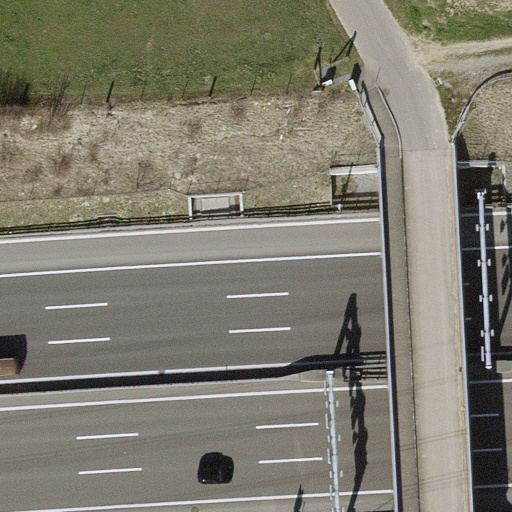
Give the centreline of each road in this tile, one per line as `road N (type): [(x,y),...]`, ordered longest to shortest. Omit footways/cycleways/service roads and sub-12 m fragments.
road 1 (motorway): [(0,462),(511,433)]
road 2 (motorway): [(511,300),(0,329)]
road 3 (unclassified): [(429,149),(447,511)]
road 4 (unclassified): [(429,149),(420,108),(357,0)]
